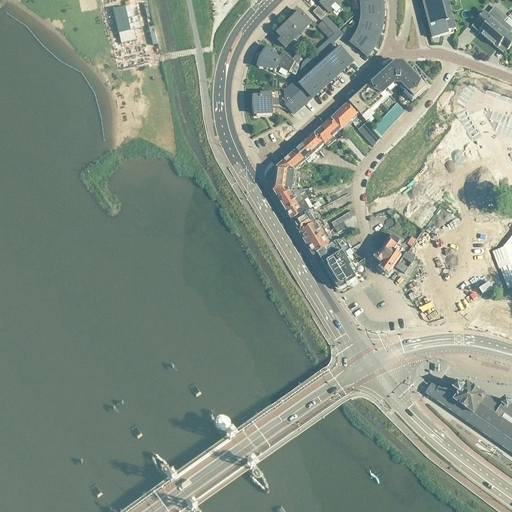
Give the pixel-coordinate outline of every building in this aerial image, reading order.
[(323,0),(320,3),(329,12),(332,8),(330,6),(335,2),(338,5),(343,0),(323,0)] [(352,42),(351,43),(362,52),(367,57),(369,54),(372,50),(381,29),(382,24),(383,20),(383,16),(383,11),(382,0),(366,0),(366,2),(360,3),(361,3),(362,5),(352,42)] [(424,0),(425,5),(424,6),(425,11),(425,12),(438,8),(443,7),(450,5),(448,0),(424,0)] [(438,8),(425,12),(427,18),(429,18),(430,24),(429,25),(432,39),(439,37),(438,34),(452,30),(456,29),(450,5),(443,7),(438,8)] [(126,6),(113,9),(118,34),(131,31),(126,6)] [(334,34),(339,30),(318,7),(313,12),(322,22),(333,34),(334,34)] [(488,40),(504,21),(494,13),(491,17),(484,11),(475,22),(482,28),(478,32),(488,40)] [(300,12),(289,23),(300,34),(311,23),(300,12)] [(511,30),(511,28),(504,21),(488,40),(497,48),(500,44),(507,50),(511,44),(511,34),(510,33),(511,30)] [(322,22),(317,26),(328,39),(329,39),(333,34),(322,22)] [(300,34),(289,23),(278,34),(282,38),(278,41),(285,48),(288,45),(289,45),(300,34)] [(333,34),(333,35),(336,39),(342,33),(339,30),(334,34),(333,34)] [(279,57),(277,55),(275,52),(274,53),(269,47),(266,50),(263,53),(261,56),(260,60),(259,63),(258,67),(266,68),(269,69),(269,68),(274,69),(276,65),(289,73),(295,62),(283,52),(279,57)] [(340,48),(334,54),(349,71),(352,69),(348,66),(353,62),(340,47),(339,48),(340,48)] [(297,54),(292,59),(297,64),(303,59),(297,54)] [(334,54),(327,60),(339,74),(344,70),(347,74),(349,71),(334,54)] [(327,60),(320,66),(336,84),(338,81),(335,78),(339,74),(327,60)] [(422,77),(420,78),(414,68),(414,69),(412,70),(406,64),(393,63),(389,67),(404,83),(403,85),(407,90),(403,93),(412,102),(428,88),(427,87),(428,87),(422,76),(421,77),(422,77)] [(320,66),(313,72),(326,86),(330,82),(333,86),(336,84),(320,66)] [(389,67),(384,72),(395,85),(403,85),(404,83),(389,67)] [(373,77),(374,79),(375,80),(386,93),(387,92),(395,85),(384,72),(383,71),(373,77),(373,78),(373,77)] [(313,72),(307,78),(322,95),(325,93),(322,90),(326,86),(313,72)] [(297,80),(297,81),(311,98),(312,98),(317,94),(320,98),(322,95),(307,78),(300,84),(297,80)] [(375,80),(374,79),(364,85),(365,85),(366,87),(381,104),(390,95),(387,92),(386,93),(375,80)] [(297,81),(291,86),(306,103),(311,98),(297,81)] [(291,86),(285,92),(291,99),(299,108),(306,103),(291,86)] [(366,87),(356,92),(356,93),(357,93),(357,94),(358,95),(373,111),(381,104),(366,87)] [(262,96),(254,97),(256,115),(272,114),(272,104),(277,104),(277,99),(272,99),(272,94),(262,94),(262,96)] [(348,100),(349,103),(359,114),(364,119),(373,111),(358,95),(357,94),(347,100),(347,101),(348,100)] [(291,99),(285,105),(293,114),(299,108),(291,99)] [(359,114),(349,103),(341,110),(351,121),(359,114)] [(398,119),(405,112),(397,103),(391,110),(398,119)] [(435,109),(443,114),(446,110),(438,105),(435,109)] [(351,121),(341,110),(332,119),(341,130),(351,121)] [(398,119),(391,110),(373,129),(381,138),(382,137),(381,137),(398,119)] [(341,130),(332,119),(323,127),(333,138),(341,130)] [(381,138),(373,129),(367,123),(358,131),(366,139),(373,146),(381,138)] [(333,138),(323,127),(314,134),(324,145),(327,147),(335,140),(333,138)] [(314,134),(305,143),(315,154),(324,145),(314,134)] [(305,143),(295,151),(305,163),(315,154),(305,143)] [(305,163),(295,151),(277,168),(296,171),(305,163)] [(277,168),(274,191),(294,193),(296,171),(277,168)] [(313,189),(294,193),(274,191),(283,207),(286,212),(297,205),(307,202),(316,199),(313,189)] [(313,211),(307,202),(297,205),(286,212),(293,222),(303,216),(313,211)] [(313,213),(313,211),(303,216),(293,222),(300,234),(319,223),(319,222),(321,220),(322,217),(319,212),(315,212),(313,213)] [(331,223),(334,228),(350,218),(348,214),(331,223)] [(319,223),(300,234),(307,245),(327,233),(320,222),(319,223)] [(344,223),(334,228),(337,233),(346,228),(344,223)] [(334,244),(327,233),(307,245),(314,257),(317,255),(334,244)] [(393,236),(377,257),(385,263),(382,267),(382,268),(380,270),(387,274),(389,272),(389,273),(401,256),(399,254),(403,248),(398,245),(401,241),(393,236)] [(409,248),(415,240),(410,236),(404,244),(409,248)] [(344,238),(334,244),(317,255),(320,259),(319,260),(322,265),(323,265),(324,266),(344,254),(346,253),(351,250),(344,238)] [(346,253),(344,254),(324,266),(328,273),(327,274),(330,278),(331,278),(332,280),(352,267),(359,263),(351,250),(346,253)] [(406,252),(395,268),(404,274),(415,258),(406,252)] [(352,267),(332,280),(337,287),(338,289),(340,290),(342,290),(344,289),(347,287),(349,286),(349,287),(352,287),(357,285),(358,282),(357,281),(361,278),(360,278),(364,275),(362,261),(359,263),(352,267)] [(374,288),(365,293),(374,307),(383,302),(374,288)] [(432,384),(425,394),(426,394),(442,406),(511,454),(511,432),(499,423),(511,405),(511,404),(509,402),(507,400),(503,405),(503,406),(502,408),(467,383),(464,387),(459,384),(455,389),(448,384),(445,388),(441,385),(439,389),(432,384)] [(281,399),(277,402),(303,433),(306,430),(281,399)] [(511,405),(499,423),(511,432),(511,405)] [(219,423),(218,430),(251,477),(258,478),(259,471),(226,424),(219,423)] [(160,465),(159,472),(187,511),(199,511),(167,466),(160,465)]
